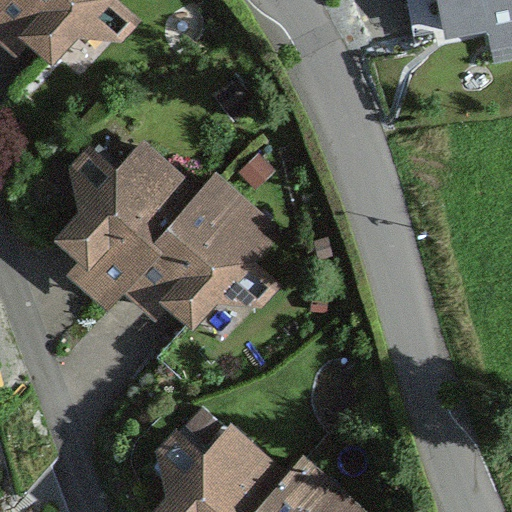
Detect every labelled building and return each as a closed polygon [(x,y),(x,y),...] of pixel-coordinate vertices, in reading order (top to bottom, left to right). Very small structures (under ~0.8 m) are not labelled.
[(0,0),(0,20),(12,6),(17,0),(0,0)] [(17,0),(12,6),(75,59),(101,27),(124,0),(17,0)] [(511,0),(445,0),(455,46),(511,34),(511,0)] [(137,283),(201,202),(140,154),(122,177),(95,210),(62,253),(123,301),(137,283)] [(201,202),(137,283),(203,336),(229,303),(260,264),(286,231),(220,178),(201,202)] [(273,511),(295,484),(235,436),(217,459),(192,490),(174,511),(273,511)] [(295,484),(273,511),(379,511),(380,511),(315,460),(295,484)]
